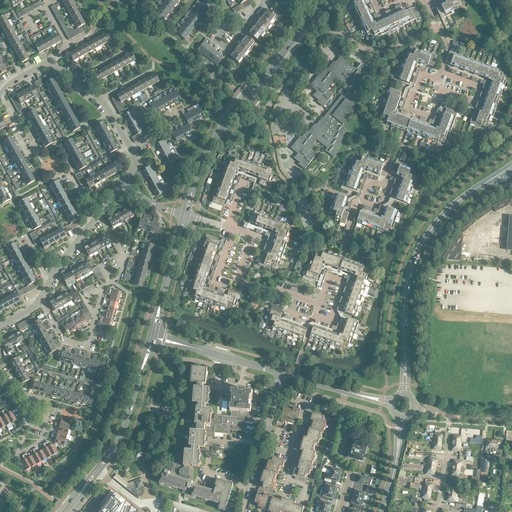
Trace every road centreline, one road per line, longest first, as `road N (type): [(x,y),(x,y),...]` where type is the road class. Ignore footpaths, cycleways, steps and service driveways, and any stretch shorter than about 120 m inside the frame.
road 1 (tertiary): [(404,393),(403,310),(415,257),(449,208),(510,167)]
road 2 (tertiary): [(184,216),(210,144),(325,0)]
road 3 (tertiary): [(96,473),(121,433),(150,336)]
road 4 (residential): [(280,373),(150,336)]
road 5 (residential): [(347,391),(328,453),(350,470),(339,511)]
road 6 (residential): [(318,304),(238,280),(250,234)]
road 7 (tertiary): [(150,336),(184,216)]
road 8 (residential): [(48,62),(99,98),(129,149)]
